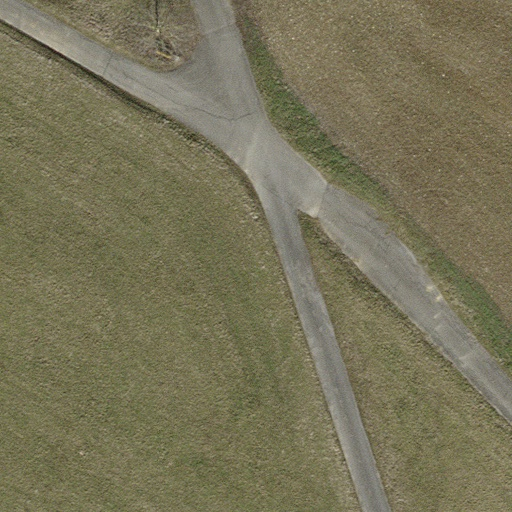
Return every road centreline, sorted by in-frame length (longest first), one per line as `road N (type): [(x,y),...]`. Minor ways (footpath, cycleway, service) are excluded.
road 1 (track): [(511,389),(357,231),(224,138),(0,7)]
road 2 (track): [(356,511),(176,0)]
